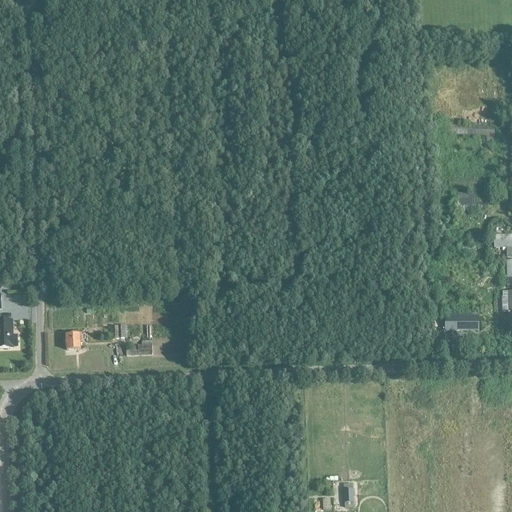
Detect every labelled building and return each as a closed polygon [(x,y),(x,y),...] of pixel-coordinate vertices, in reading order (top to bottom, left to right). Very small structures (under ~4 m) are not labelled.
[(493,136),(494,127),(448,125),(447,134),(493,136)] [(493,188),(493,179),(449,180),(449,188),(493,188)] [(458,194),(458,201),(459,212),(475,212),(475,200),(474,193),(458,194)] [(508,252),(509,262),(511,261),(511,239),(496,239),(496,252),(508,252)] [(511,326),(511,292),(508,292),(508,297),(503,297),(504,313),(509,313),(509,327),(511,326)] [(446,316),(446,330),(479,330),(479,316),(446,316)] [(13,322),(0,321),(0,349),(13,349),(13,348),(18,348),(17,337),(12,337),(12,333),(13,333),(13,322)] [(127,326),(111,327),(111,340),(120,340),(120,339),(127,339),(127,326)] [(81,350),(80,336),(80,331),(71,332),(71,336),(66,336),(67,351),(81,350)] [(126,358),(138,357),(153,357),(152,346),(138,346),(138,348),(126,349),(126,358)] [(343,485),(344,491),(344,503),(345,503),(345,509),(350,509),(350,504),(354,504),(354,490),(353,490),(353,485),(343,485)]
